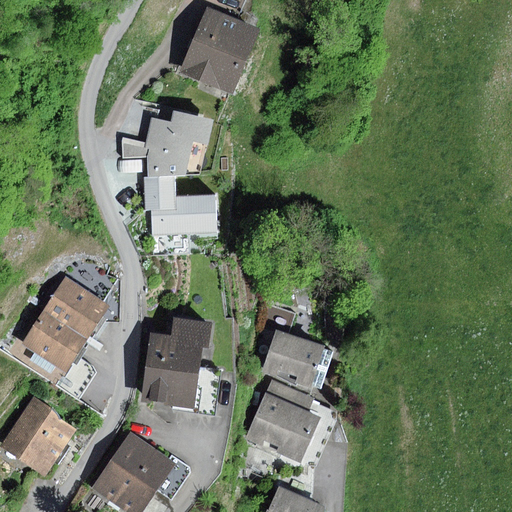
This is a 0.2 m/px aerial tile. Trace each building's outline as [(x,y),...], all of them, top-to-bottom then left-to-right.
[(266,31),(210,8),(182,74),(238,97),(266,31)] [(150,159),(151,179),(180,178),(209,179),(220,123),(178,112),(175,124),(155,120),(149,144),(123,138),(123,159),(150,159)] [(151,179),(145,179),(146,213),(152,213),(153,237),(221,235),(220,196),(180,197),(180,178),(151,179)] [(115,309),(67,279),(46,311),(92,343),(115,309)] [(92,343),(46,311),(23,344),(70,376),(92,343)] [(173,336),(154,334),(145,405),(176,409),(176,411),(217,416),(223,371),(206,369),(209,352),(215,353),(219,324),(175,318),(173,336)] [(331,349),(279,331),(265,374),(281,379),(283,373),(303,379),(300,386),(317,391),(331,349)] [(314,402),(273,385),(249,442),(264,448),(266,443),(281,449),(279,455),(305,466),(324,420),(309,414),(314,402)] [(57,411),(36,398),(2,448),(49,481),(80,432),(65,422),(62,417),(57,411)] [(170,457),(133,432),(92,490),(123,511),(149,511),(162,494),(173,502),(193,474),(191,468),(172,454),(170,457)] [(329,511),(329,510),(281,488),(270,511),(329,511)]
